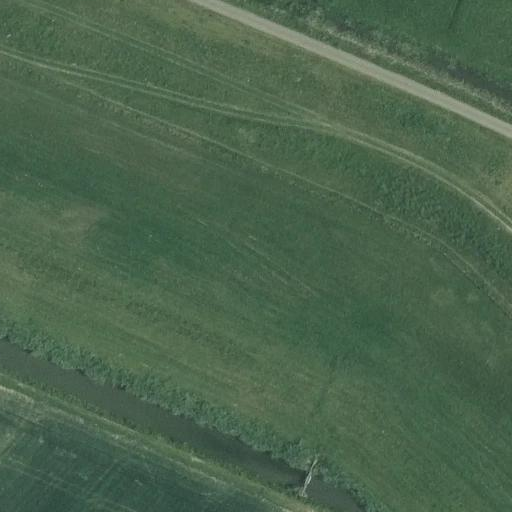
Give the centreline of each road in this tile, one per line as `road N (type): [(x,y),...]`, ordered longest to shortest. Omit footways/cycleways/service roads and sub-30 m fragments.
road 1 (track): [(511,133),(192,0)]
road 2 (track): [(511,223),(448,174),(302,114)]
